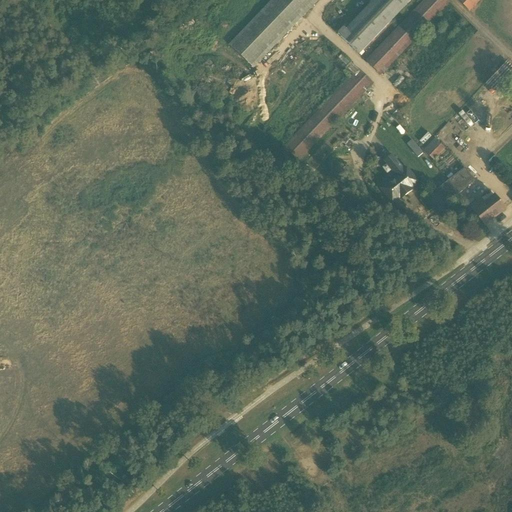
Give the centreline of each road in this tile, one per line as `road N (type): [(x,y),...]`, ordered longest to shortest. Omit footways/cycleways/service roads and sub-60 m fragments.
road 1 (track): [(198,0),(131,56),(230,157),(100,268),(235,454)]
road 2 (primary): [(161,511),(511,239)]
road 3 (unknown): [(473,253),(434,222),(367,191),(360,164),(378,100),(375,78),(314,17)]
